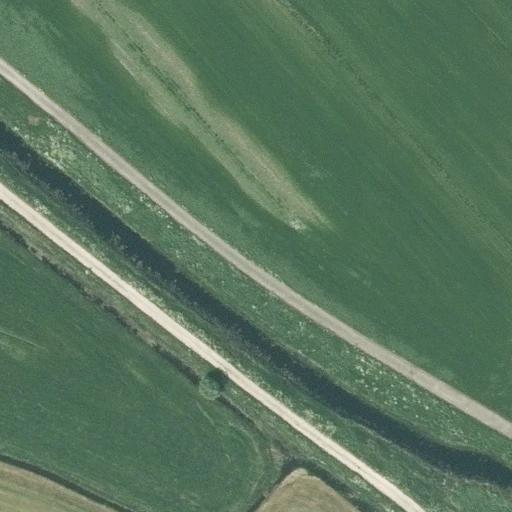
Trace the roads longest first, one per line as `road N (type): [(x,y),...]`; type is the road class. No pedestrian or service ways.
road 1 (track): [(0,67),(244,269),(511,432)]
road 2 (track): [(413,511),(0,197)]
